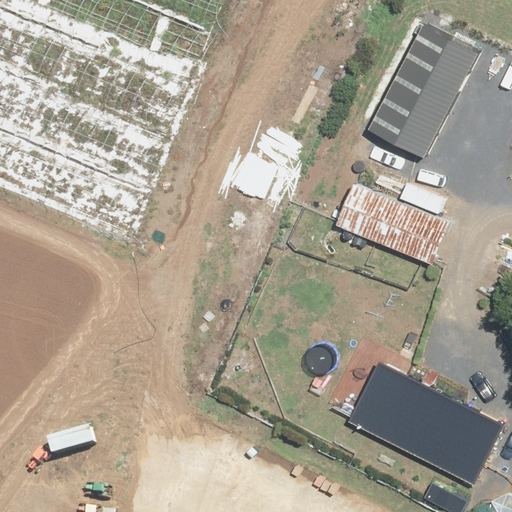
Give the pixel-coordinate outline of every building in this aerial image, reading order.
[(217,26),(155,0),(0,0),(0,2),(193,83),(217,26)] [(155,0),(217,26),(227,0),(155,0)] [(0,126),(153,191),(175,138),(0,65),(0,126)] [(153,191),(0,126),(0,187),(132,242),(153,191)] [(455,222),(362,183),(345,225),(438,263),(455,222)] [(212,427),(203,446),(228,458),(237,438),(212,427)]
